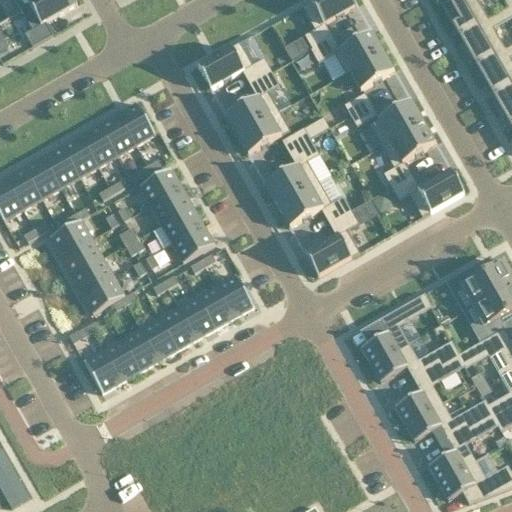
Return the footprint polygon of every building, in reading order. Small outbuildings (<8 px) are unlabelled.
[(14,0),(21,12),(42,0),(14,0)] [(73,0),(42,0),(21,12),(33,32),(25,37),(33,50),(54,38),(46,25),(78,7),(73,0)] [(352,0),(320,0),(303,10),(315,33),(305,39),(313,52),(334,40),(326,27),(337,21),(337,22),(345,17),(345,16),(357,9),(352,0)] [(437,0),(443,10),(460,0),(437,0)] [(511,0),(460,0),(443,10),(460,39),(490,23),(489,22),(477,1),(479,0),(507,0),(504,2),(509,11),(509,12),(511,9),(511,0)] [(490,23),(460,39),(477,69),(507,53),(506,52),(494,31),(511,21),(511,9),(509,12),(509,11),(489,22),(490,23)] [(313,52),(311,53),(319,67),(335,57),(346,77),(384,55),(372,36),(360,43),(359,42),(351,47),(352,47),(341,53),(334,40),(313,52)] [(240,46),(198,70),(211,93),(224,85),(224,86),(233,82),(232,81),(243,75),(250,88),(273,75),(265,62),(253,68),(240,46)] [(507,53),(477,69),(494,99),(511,89),(511,61),(511,60),(511,48),(506,52),(507,53)] [(384,55),(346,77),(357,96),(374,87),(375,88),(383,83),(382,82),(395,75),(384,55)] [(239,112),(226,119),(238,139),(279,115),(268,95),(280,89),(273,75),(250,88),(258,101),(247,107),(247,106),(239,111),(239,112)] [(511,89),(494,99),(511,129),(511,128),(511,89)] [(345,108),(351,119),(372,107),(366,96),(345,108)] [(395,113),(370,128),(382,150),(424,126),(412,104),(403,109),(403,108),(395,113)] [(138,106),(119,118),(137,149),(156,138),(138,106)] [(378,118),(372,107),(351,119),(357,130),(378,118)] [(279,115),(238,139),(249,158),(262,151),(262,152),(270,147),(270,146),(291,134),(279,115)] [(119,118),(100,128),(118,160),(137,149),(119,118)] [(424,126),(382,150),(395,171),(385,177),(392,190),(413,179),(405,166),(416,160),(424,156),(424,155),(436,148),(424,126)] [(100,128),(81,139),(99,171),(118,160),(100,128)] [(305,131),(282,144),(289,155),(311,142),(305,131)] [(81,139),(62,150),(80,182),(99,171),(81,139)] [(278,180),(266,187),(278,209),(320,185),(308,165),(320,158),(311,142),(289,155),(297,170),(286,176),(286,175),(278,179),(278,180)] [(62,150),(44,161),(62,192),(80,182),(62,150)] [(44,161),(25,171),(43,203),(62,192),(44,161)] [(158,163),(148,169),(152,176),(162,170),(158,163)] [(148,169),(137,175),(141,182),(152,176),(148,169)] [(25,171),(6,182),(24,214),(43,203),(25,171)] [(172,172),(140,190),(151,210),(183,191),(172,172)] [(413,179),(392,190),(400,204),(410,198),(423,221),(464,197),(452,174),(439,181),(438,180),(430,185),(431,186),(420,192),(413,179)] [(6,182),(0,185),(0,216),(5,225),(24,214),(6,182)] [(121,184),(110,190),(114,197),(125,191),(121,184)] [(320,185),(278,209),(291,231),(303,224),(304,225),(312,220),(311,219),(322,213),(329,226),(352,214),(344,200),(332,207),(320,185)] [(110,190),(100,196),(104,203),(114,197),(110,190)] [(183,191),(151,210),(162,228),(194,210),(183,191)] [(126,210),(119,214),(125,225),(132,221),(126,210)] [(194,210),(162,228),(173,247),(204,229),(194,210)] [(86,211),(76,217),(80,224),(82,223),(90,218),(86,211)] [(318,250),(306,257),(319,280),(360,256),(348,234),(359,227),(352,214),(329,226),(337,239),(326,245),(318,249),(318,250)] [(76,217),(65,223),(69,230),(80,224),(76,217)] [(113,217),(106,221),(112,232),(119,228),(113,217)] [(69,230),(50,241),(61,261),(93,243),(82,223),(80,224),(69,230)] [(46,226),(35,232),(39,239),(50,234),(46,226)] [(204,229),(173,247),(184,267),(215,249),(204,229)] [(134,230),(127,234),(133,245),(140,241),(134,230)] [(35,232),(25,238),(29,245),(39,239),(35,232)] [(127,234),(120,238),(126,249),(133,245),(127,234)] [(140,241),(133,245),(139,255),(146,251),(140,241)] [(93,243),(61,261),(72,280),(104,262),(93,243)] [(133,245),(126,249),(132,259),(139,255),(133,245)] [(212,257),(202,263),(206,270),(216,265),(212,257)] [(153,258),(146,262),(152,273),(159,269),(153,258)] [(104,262),(72,280),(83,298),(114,280),(104,262)] [(202,263),(191,269),(195,276),(206,270),(202,263)] [(141,265),(134,269),(140,280),(147,276),(141,265)] [(470,271),(446,285),(453,297),(463,291),(474,309),(511,287),(511,279),(504,266),(476,281),(470,271)] [(388,300),(411,287),(406,276),(382,289),(388,300)] [(175,279),(164,285),(168,292),(179,286),(175,279)] [(217,290),(235,322),(255,310),(237,279),(217,290)] [(114,280),(83,298),(94,318),(126,300),(114,280)] [(164,285),(154,291),(158,298),(168,292),(164,285)] [(484,327),(473,333),(480,346),(504,332),(505,332),(499,321),(511,313),(511,287),(474,309),(484,327)] [(216,332),(235,322),(217,290),(198,301),(216,332)] [(134,295),(124,301),(128,308),(138,302),(134,295)] [(387,336),(361,351),(371,368),(409,347),(399,330),(433,310),(425,297),(380,323),(387,336)] [(124,301),(113,307),(117,314),(128,308),(124,301)] [(198,343),(216,332),(198,301),(179,311),(198,343)] [(179,354),(198,343),(179,311),(161,322),(179,354)] [(100,322),(90,328),(94,335),(104,329),(100,322)] [(179,354),(161,322),(142,333),(160,364),(179,354)] [(90,328),(79,334),(83,341),(94,335),(90,328)] [(459,357),(458,357),(467,371),(489,359),(501,352),(511,370),(511,345),(504,332),(480,346),(460,357),(459,357)] [(123,343),(141,375),(160,364),(142,333),(123,343)] [(104,354),(123,386),(141,375),(123,343),(104,354)] [(409,347),(371,368),(381,385),(407,370),(414,383),(458,357),(459,357),(452,344),(419,364),(409,347)] [(123,386),(104,354),(85,365),(103,397),(123,386)] [(421,395),(395,410),(405,427),(443,406),(433,389),(465,370),(466,372),(467,371),(458,357),(414,383),(421,395)] [(486,403),(485,404),(492,417),(495,421),(511,411),(511,370),(511,395),(510,396),(489,409),(486,403)] [(482,375),(472,381),(478,390),(487,385),(482,375)] [(487,385),(478,390),(483,399),(492,394),(487,385)] [(443,406),(405,427),(415,444),(441,429),(448,441),(492,417),(485,404),(452,423),(443,406)] [(511,411),(495,421),(502,434),(511,428),(511,411)] [(455,454),(429,469),(439,486),(476,465),(466,448),(479,441),(498,429),(501,434),(502,434),(495,421),(492,417),(448,441),(455,454)] [(506,440),(497,445),(501,452),(510,447),(508,444),(506,440)] [(476,465),(439,486),(449,503),(463,495),(470,507),(511,491),(511,475),(511,476),(508,469),(498,475),(486,482),(476,465)]
